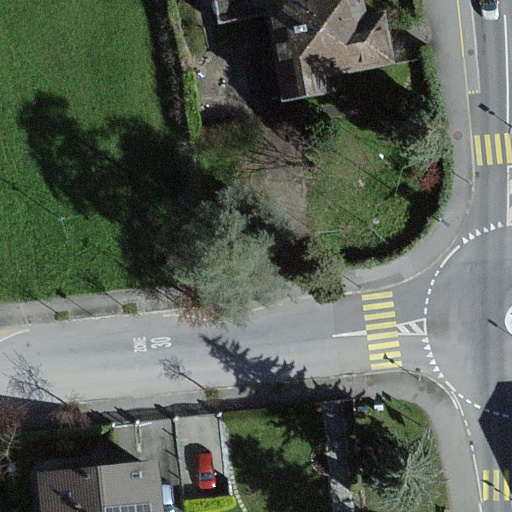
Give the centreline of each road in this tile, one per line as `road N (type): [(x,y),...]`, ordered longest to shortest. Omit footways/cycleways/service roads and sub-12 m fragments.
road 1 (residential): [(450,324),(0,371)]
road 2 (tertiary): [(508,67),(495,201),(478,263)]
road 3 (tertiary): [(477,377),(492,411),(510,511)]
